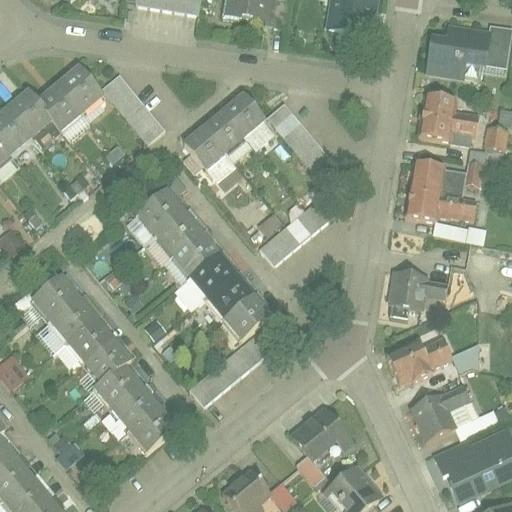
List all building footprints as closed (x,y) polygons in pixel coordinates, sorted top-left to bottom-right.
[(197,18),(200,0),(136,0),(135,8),(197,18)] [(261,26),(264,0),(228,0),(225,22),(261,26)] [(366,0),(331,0),(326,35),(360,40),(366,0)] [(427,42),(423,80),(480,86),(485,36),(446,32),(445,44),(427,42)] [(102,101),(79,73),(33,111),(49,131),(56,139),(102,101)] [(33,111),(23,98),(0,117),(0,170),(49,131),(33,111)] [(267,124),(246,100),(187,150),(208,174),(267,124)] [(445,105),(420,102),(416,142),(441,144),(445,105)] [(493,132),(489,154),(504,156),(507,135),(493,132)] [(467,190),(477,192),(481,170),(471,168),(467,190)] [(410,169),(401,225),(430,229),(439,173),(410,169)] [(273,320),(181,204),(144,233),(236,350),(273,320)] [(300,204),(283,216),(291,227),(257,253),(270,271),(321,232),(300,204)] [(263,241),(281,227),(273,217),(255,231),(263,241)] [(418,282),(393,276),(385,313),(410,319),(418,282)] [(62,280),(26,310),(96,394),(88,400),(140,463),(178,431),(129,372),(134,368),(62,280)] [(201,412),(277,351),(263,333),(186,393),(201,412)] [(430,377),(416,348),(387,363),(401,391),(430,377)] [(11,358),(0,366),(0,384),(8,396),(28,382),(11,358)] [(433,405),(407,418),(424,452),(450,439),(433,405)] [(346,445),(325,420),(297,444),(318,469),(346,445)] [(0,424),(0,508),(3,511),(59,511),(1,442),(9,435),(0,424)] [(511,452),(503,432),(429,465),(450,511),(511,483),(511,452)] [(255,511),(272,498),(254,476),(225,499),(235,511),(255,511)] [(349,478),(322,501),(330,511),(368,511),(374,507),(349,478)]
